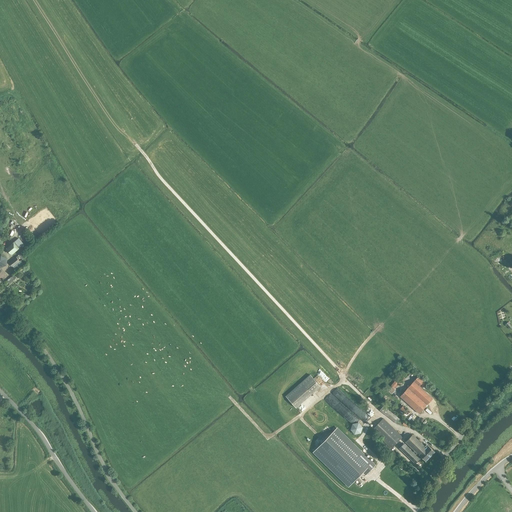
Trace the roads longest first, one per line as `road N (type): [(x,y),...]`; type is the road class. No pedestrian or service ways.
road 1 (track): [(39,0),(156,173),(343,377),(381,324)]
road 2 (track): [(381,324),(347,153),(166,0)]
road 3 (unclassified): [(136,511),(52,362),(0,309)]
road 4 (unclassified): [(511,377),(431,475),(416,511)]
road 5 (unclassified): [(0,391),(93,511)]
road 6 (track): [(343,377),(270,436),(229,396)]
road 7 (track): [(381,324),(511,367)]
road 8 (track): [(344,380),(445,456)]
